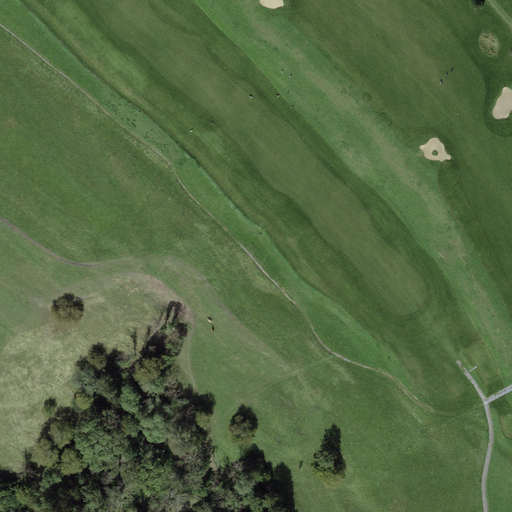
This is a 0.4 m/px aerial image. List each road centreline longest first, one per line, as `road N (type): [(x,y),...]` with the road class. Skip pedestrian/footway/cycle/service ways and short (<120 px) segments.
road 1 (track): [(327,350),(292,299),(151,147),(0,24)]
road 2 (track): [(327,350),(372,368),(436,412),(462,415),(511,388)]
